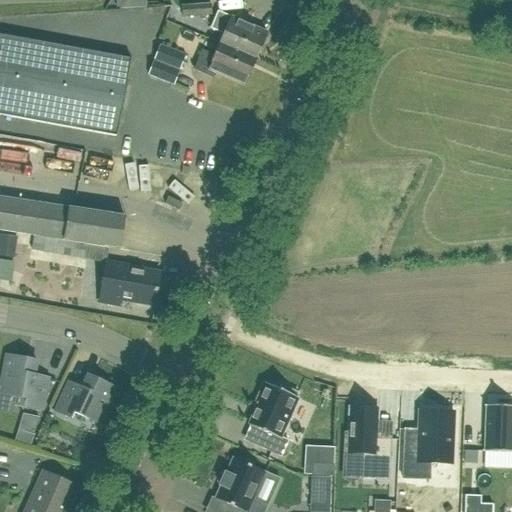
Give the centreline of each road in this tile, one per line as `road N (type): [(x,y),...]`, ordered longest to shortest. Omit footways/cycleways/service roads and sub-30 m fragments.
road 1 (unclassified): [(188,381),(351,0)]
road 2 (track): [(511,379),(339,374),(211,326)]
road 3 (unclassified): [(0,317),(75,330),(188,381)]
road 4 (unclassified): [(129,511),(188,381)]
